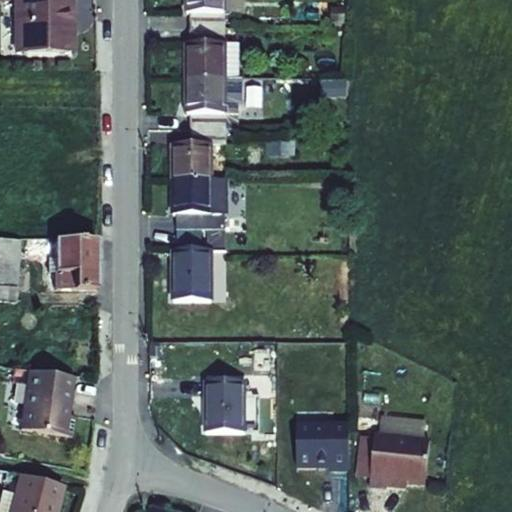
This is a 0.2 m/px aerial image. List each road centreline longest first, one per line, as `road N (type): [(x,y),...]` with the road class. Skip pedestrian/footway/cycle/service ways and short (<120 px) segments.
road 1 (residential): [(125,0),(119,459)]
road 2 (residential): [(260,511),(119,459)]
